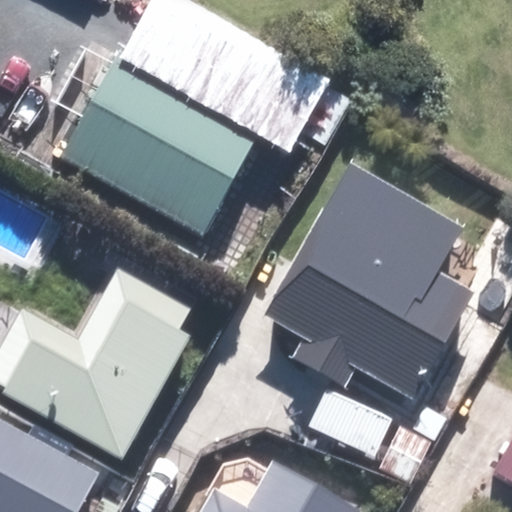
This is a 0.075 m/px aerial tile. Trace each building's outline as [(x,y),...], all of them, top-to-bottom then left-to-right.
[(258,132),(121,54),(65,151),(201,229),(258,132)] [(344,176),(265,317),(412,399),(471,295),(366,237),(386,200),(344,176)] [(78,511),(98,475),(0,423),(0,511),(78,511)] [(511,440),(493,475),(511,485),(511,440)] [(247,509),(215,490),(201,511),(359,511),(275,463),(247,509)]
